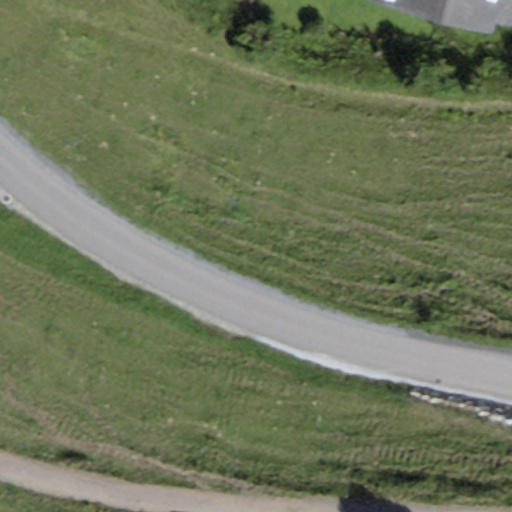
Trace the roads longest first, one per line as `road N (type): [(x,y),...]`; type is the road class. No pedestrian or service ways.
road 1 (residential): [(0,147),(75,214),(200,287),(401,354),(511,372)]
road 2 (track): [(360,511),(56,480),(0,460)]
